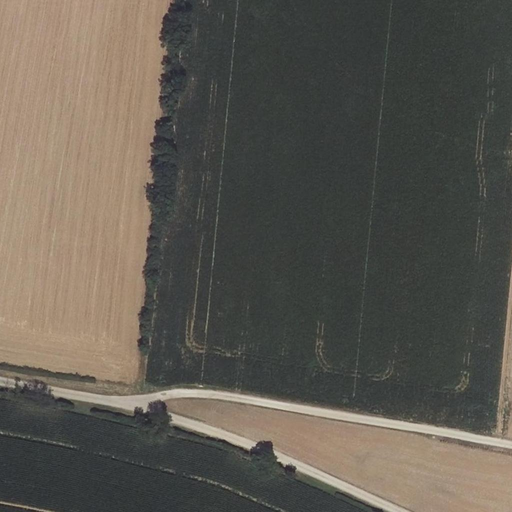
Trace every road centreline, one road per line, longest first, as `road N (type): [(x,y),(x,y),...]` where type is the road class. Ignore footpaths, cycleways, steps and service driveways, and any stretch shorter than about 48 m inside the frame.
road 1 (track): [(511,444),(207,393),(133,403)]
road 2 (track): [(389,511),(225,433),(133,403)]
road 3 (unclassified): [(133,403),(0,379)]
